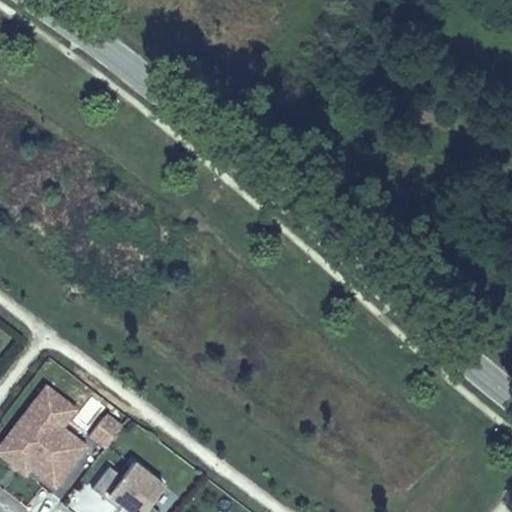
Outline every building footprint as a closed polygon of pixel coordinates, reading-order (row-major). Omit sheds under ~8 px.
[(75,410),(44,387),(33,401),(64,425),(75,410)] [(86,447),(61,428),(64,425),(33,401),(0,444),(0,458),(6,463),(10,458),(22,467),(18,472),(25,477),(29,471),(54,489),(86,447)] [(102,450),(117,431),(101,418),(86,438),(102,450)] [(158,511),(149,505),(163,486),(130,462),(120,477),(106,468),(91,490),(106,500),(108,497),(121,506),(129,511),(158,511)] [(121,506),(108,497),(106,500),(119,510),(121,506)]
